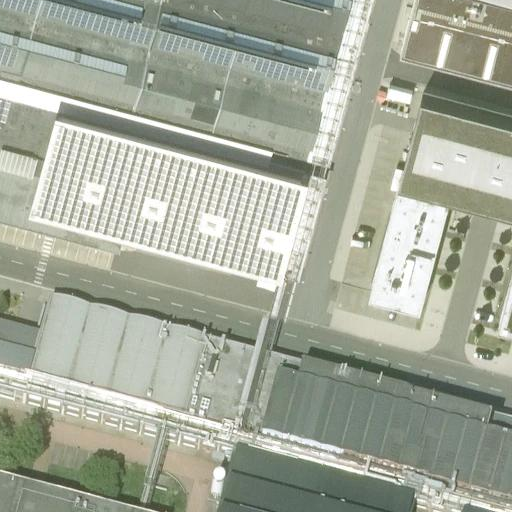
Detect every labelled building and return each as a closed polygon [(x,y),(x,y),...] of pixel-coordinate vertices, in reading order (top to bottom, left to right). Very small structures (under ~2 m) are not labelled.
[(0,0),(0,211),(116,243),(122,219),(165,230),(165,232),(229,249),(229,248),(265,257),(264,261),(296,269),(367,0),(0,0)] [(511,0),(413,0),(401,48),(511,76),(511,0)] [(511,116),(423,93),(399,179),(450,193),(511,209),(511,116)] [(450,193),(399,179),(370,290),(421,303),(450,193)] [(511,272),(499,323),(511,326),(511,272)] [(0,398),(234,461),(410,508),(425,511),(511,511),(511,431),(49,308),(38,344),(0,333),(0,398)] [(408,511),(410,508),(234,461),(220,511),(408,511)] [(0,511),(82,511),(0,490),(0,511)]
